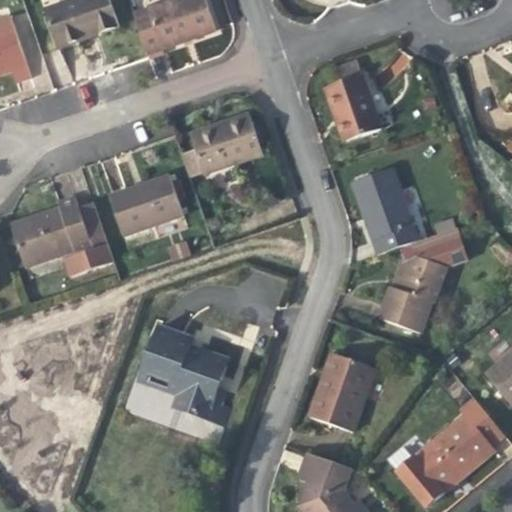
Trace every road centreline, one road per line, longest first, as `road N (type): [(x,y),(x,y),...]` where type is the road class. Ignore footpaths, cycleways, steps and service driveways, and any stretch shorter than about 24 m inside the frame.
road 1 (residential): [(267,55),(329,238),(246,479),(242,511)]
road 2 (residential): [(40,133),(267,55)]
road 3 (residential): [(267,55),(393,14)]
road 4 (residential): [(393,14),(453,32),(492,20),(508,0)]
